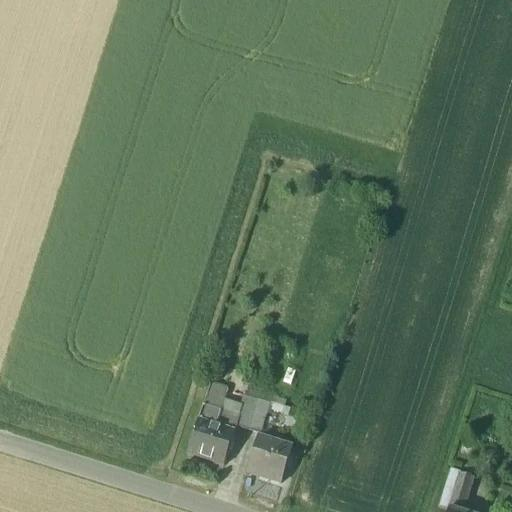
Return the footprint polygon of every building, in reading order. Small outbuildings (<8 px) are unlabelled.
[(238,420),(235,429),(247,433),(257,402),(245,398),(242,408),(238,420)] [(257,402),(247,433),(260,437),(269,406),(257,402)] [(242,408),(225,403),(222,415),(238,420),(242,408)] [(216,412),(203,408),(198,423),(211,428),(216,412)] [(238,420),(222,415),(216,412),(211,428),(234,435),(235,429),(238,420)] [(211,428),(198,423),(188,456),(224,468),(234,435),(211,428)] [(292,451),(257,440),(246,475),(281,485),(292,451)] [(450,471),(438,509),(447,511),(448,511),(460,476),(460,474),(450,471)] [(462,511),(472,480),(460,476),(448,511),(462,511)]
